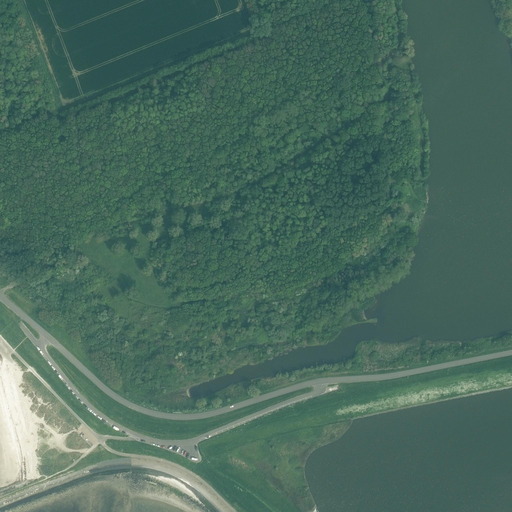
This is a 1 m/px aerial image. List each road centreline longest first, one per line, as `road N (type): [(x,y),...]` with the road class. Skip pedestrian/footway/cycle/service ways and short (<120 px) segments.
road 1 (track): [(391,0),(418,138),(416,166),(378,204),(243,280),(144,308),(73,244)]
road 2 (track): [(0,124),(140,93),(238,57),(270,31),(345,0)]
road 3 (unclassified): [(48,336),(40,346),(83,400),(152,440),(196,439),(314,393),(320,381)]
road 4 (unclassified): [(320,381),(203,416),(155,414),(109,392),(48,336)]
road 5 (unclassified): [(511,352),(388,377),(320,381)]
